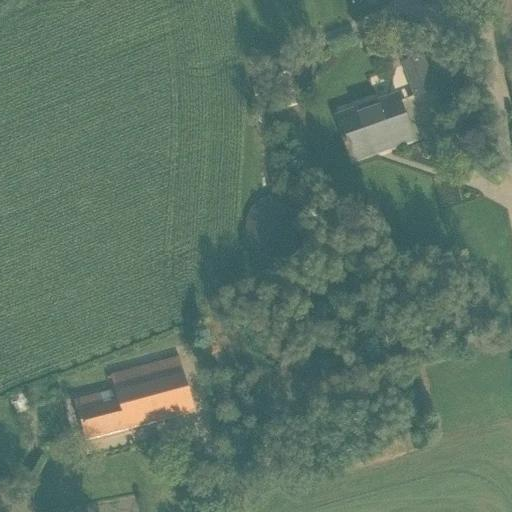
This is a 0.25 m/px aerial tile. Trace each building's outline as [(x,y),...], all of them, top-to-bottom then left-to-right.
[(403,65),(409,81),(415,97),(433,91),(422,59),(403,65)] [(351,164),(354,163),(373,156),(372,152),(410,138),(398,102),(337,124),(351,164)] [(281,196),(277,196),(273,196),(270,196),(266,198),(262,199),(259,201),(257,203),(255,205),(253,207),(251,209),(249,212),(247,216),(247,218),(246,221),(245,224),(245,228),(245,232),(246,236),(247,239),(248,241),(249,244),(252,247),(255,250),(257,253),(259,254),(262,256),(266,258),(269,259),(272,259),(275,260),(278,260),(282,259),(285,259),(289,258),(292,256),(296,254),(298,252),(301,250),(302,247),(304,245),(306,241),(308,238),(308,235),(309,231),(309,228),(309,224),(308,220),(307,216),(305,213),(304,210),(301,206),(298,203),(295,201),(291,199),(288,198),(284,196),(281,196)] [(74,402),(80,422),(85,441),(194,412),(180,358),(111,377),(115,391),(74,402)] [(9,397),(14,414),(42,404),(36,388),(9,397)] [(0,477),(0,511),(5,511),(19,487),(15,485),(0,477)]
